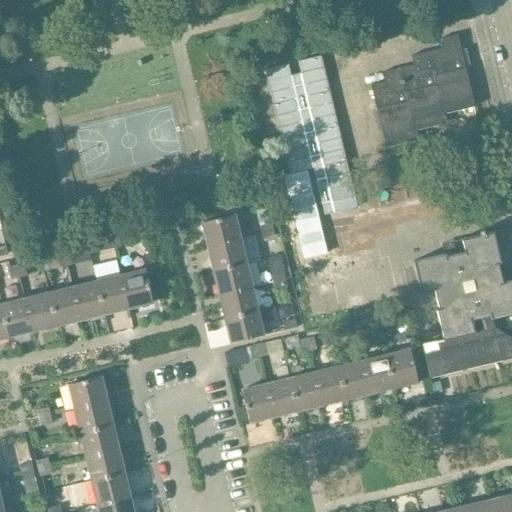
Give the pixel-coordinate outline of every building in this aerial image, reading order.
[(473,106),(459,44),(456,35),(438,39),(441,49),(410,56),(413,65),(400,68),(399,68),(382,72),(385,82),(370,85),(385,147),(417,140),(415,130),(445,123),(443,114),(473,106)] [(287,62),(263,68),(289,173),(313,167),(324,214),(357,206),(320,54),(297,60),(299,72),(290,74),(287,62)] [(201,223),(207,247),(240,239),(234,215),(201,223)] [(259,227),(261,234),(272,231),(270,224),(259,227)] [(479,234),(460,239),(461,240),(464,252),(446,256),(445,253),(443,254),(444,254),(414,261),(413,261),(420,293),(422,293),(422,292),(433,290),(438,308),(435,309),(435,310),(436,310),(443,339),(442,339),(442,340),(421,345),(429,377),(511,357),(511,339),(493,327),(491,319),(511,313),(511,279),(502,282),(497,264),(500,263),(500,262),(499,262),(492,233),(493,233),(492,231),(484,233),(483,230),(478,231),(479,234)] [(272,231),(261,234),(263,242),(274,239),(272,231)] [(118,235),(110,237),(113,249),(120,247),(118,235)] [(102,239),(105,251),(113,249),(110,237),(102,239)] [(240,239),(207,247),(212,270),(245,263),(240,239)] [(71,253),(64,254),(67,266),(74,264),(71,253)] [(64,254),(56,256),(59,268),(67,266),(64,254)] [(245,263),(212,270),(218,294),(251,287),(245,263)] [(24,264),(17,266),(19,277),(27,276),(24,264)] [(17,266),(11,267),(8,268),(11,280),(19,277),(17,266)] [(144,270),(119,276),(127,309),(152,303),(144,270)] [(270,274),(272,282),(284,279),(282,272),(270,274)] [(119,276),(96,281),(104,315),(127,309),(119,276)] [(284,279),(272,282),(274,290),(286,287),(284,279)] [(96,281),(72,287),(80,320),(104,315),(96,281)] [(72,287),(49,293),(57,326),(80,320),(72,287)] [(251,287),(218,294),(224,319),(257,311),(251,287)] [(49,293),(25,299),(32,332),(57,326),(49,293)] [(25,299),(1,304),(9,337),(32,332),(25,299)] [(1,304),(0,304),(0,339),(9,337),(1,304)] [(399,310),(392,312),(394,324),(402,322),(399,310)] [(257,311),(224,319),(230,343),(263,335),(257,311)] [(295,328),(294,320),(282,323),(284,331),(295,328)] [(360,326),(353,328),(355,340),(363,338),(360,326)] [(353,328),(345,330),(348,342),(355,340),(353,328)] [(313,338),(305,339),(308,351),(315,349),(313,338)] [(300,353),(308,351),(305,339),(297,341),(300,353)] [(264,343),(255,345),(258,357),(267,355),(264,343)] [(255,345),(248,347),(250,359),(258,357),(255,345)] [(409,349),(385,355),(393,388),(417,382),(409,349)] [(385,355),(360,361),(368,394),(393,388),(385,355)] [(360,361),(337,366),(345,399),(368,394),(360,361)] [(337,366),(313,372),(321,405),(345,399),(337,366)] [(313,372),(289,378),(297,411),(321,405),(313,372)] [(100,377),(67,385),(73,408),(106,400),(100,377)] [(289,378),(265,384),(273,417),(297,411),(289,378)] [(265,384),(243,389),(241,389),(249,422),(273,417),(265,384)] [(106,400),(73,408),(79,432),(112,424),(106,400)] [(36,410),(37,416),(49,413),(48,408),(36,410)] [(49,413),(37,416),(39,426),(51,424),(49,413)] [(112,424),(79,432),(85,457),(118,449),(112,424)] [(118,449),(85,457),(90,480),(123,472),(118,449)] [(47,458),(35,461),(37,468),(49,466),(47,458)] [(18,465),(20,472),(32,470),(30,462),(18,465)] [(49,466),(37,468),(39,477),(51,474),(49,466)] [(32,470),(20,472),(22,480),(34,478),(32,470)] [(123,472),(90,480),(96,504),(129,496),(123,472)] [(511,511),(511,494),(491,499),(494,511),(511,511)] [(132,511),(129,496),(96,504),(97,511),(132,511)] [(494,511),(491,499),(467,505),(468,511),(494,511)]
